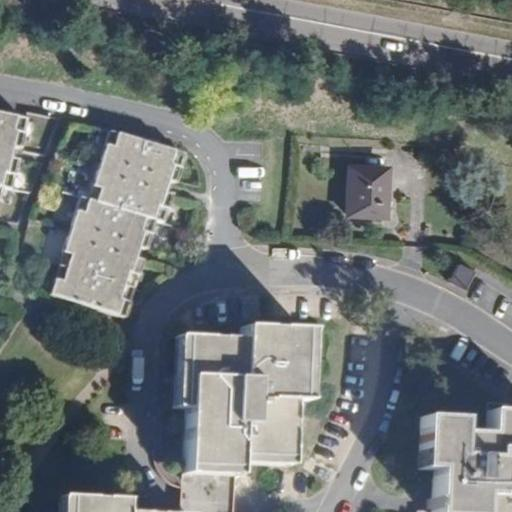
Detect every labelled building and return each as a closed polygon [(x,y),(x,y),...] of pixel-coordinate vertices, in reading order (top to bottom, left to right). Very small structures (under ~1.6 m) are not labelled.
[(0,233),(4,235),(7,217),(0,216),(2,207),(9,209),(13,189),(6,188),(8,174),(15,176),(25,177),(28,163),(35,165),(39,145),(32,144),(33,136),(40,137),(44,117),(38,115),(40,102),(0,93),(0,233)] [(40,102),(38,115),(44,117),(47,103),(40,102)] [(134,122),(128,136),(136,139),(141,125),(134,122)] [(85,204),(69,247),(76,250),(70,266),(65,280),(58,277),(52,292),(126,321),(132,306),(125,303),(131,289),(137,274),(144,276),(150,261),(143,258),(146,250),(153,252),(160,234),(153,231),(158,216),(166,219),(173,222),(179,207),(185,209),(192,191),(185,189),(189,180),(196,182),(202,164),(196,162),(201,148),(141,125),(136,139),(128,136),(111,180),(119,183),(113,199),(105,196),(98,193),(93,207),(85,204)] [(201,148),(196,162),(202,164),(207,151),(201,148)] [(28,163),(25,177),(32,179),(35,165),(28,163)] [(390,168),(352,166),(349,216),(387,217),(390,168)] [(8,174),(6,188),(13,189),(15,176),(8,174)] [(111,180),(105,196),(113,199),(119,183),(111,180)] [(91,190),(85,204),(93,207),(98,193),(91,190)] [(179,207),(173,222),(179,225),(185,209),(179,207)] [(158,216),(153,231),(160,234),(166,219),(158,216)] [(69,247),(63,263),(70,266),(76,250),(69,247)] [(63,263),(58,277),(65,280),(70,266),(63,263)] [(476,270),(460,265),(455,284),(471,289),(476,270)] [(137,274),(131,289),(137,292),(144,276),(137,274)] [(131,289),(125,303),(132,306),(137,292),(131,289)] [(183,348),(181,418),(185,419),(183,478),(235,480),(237,470),(285,472),(287,417),(293,417),(295,340),(240,339),(240,349),(183,348)] [(174,347),(171,418),(181,418),(183,348),(174,347)] [(511,511),(511,413),(484,413),(484,436),(455,435),(455,424),(416,423),(416,476),(434,476),(433,511),(450,511),(450,508),(464,508),(463,511),(511,511)] [(60,500),(59,511),(68,511),(69,500),(60,500)] [(69,500),(68,511),(122,511),(123,503),(69,500)]
